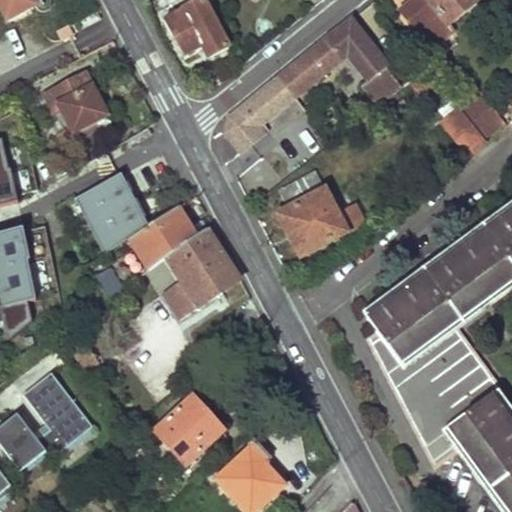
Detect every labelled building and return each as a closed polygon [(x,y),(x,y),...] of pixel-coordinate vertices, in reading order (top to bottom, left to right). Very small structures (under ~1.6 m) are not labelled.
[(43,2),(42,0),(0,0),(0,10),(6,22),(43,2)] [(478,2),(476,0),(414,0),(401,12),(429,46),(452,28),(449,24),(478,2)] [(209,60),(229,50),(206,3),(166,22),(186,61),(205,51),(209,60)] [(351,20),(279,78),(295,97),(346,56),(368,83),(362,89),(377,107),(402,86),(388,69),(389,67),(351,20)] [(114,126),(85,74),(36,100),(60,143),(70,138),(75,147),(114,126)] [(261,125),(295,97),(279,78),(229,119),(227,134),(233,142),(242,154),(267,133),(261,125)] [(504,120),(481,92),(461,109),(483,136),(504,120)] [(7,171),(0,141),(0,140),(0,206),(17,202),(10,170),(7,171)] [(130,242),(148,230),(118,174),(76,197),(108,257),(130,242)] [(338,218),(315,175),(278,192),(286,212),(278,217),(287,236),(294,233),(307,257),(363,228),(355,212),(338,218)] [(168,259),(196,242),(178,210),(131,243),(151,272),(168,259)] [(511,511),(511,412),(456,328),(511,288),(511,210),(363,310),(377,333),(368,338),(435,466),(457,452),(497,511),(511,511)] [(23,231),(22,228),(0,233),(0,281),(6,307),(1,308),(8,332),(12,340),(33,322),(29,302),(37,300),(28,261),(30,261),(23,231)] [(186,326),(242,288),(208,234),(196,242),(168,259),(187,290),(170,302),(186,326)] [(122,293),(110,273),(97,281),(109,301),(122,293)] [(104,366),(86,340),(73,349),(91,374),(104,366)] [(51,461),(94,431),(55,377),(26,398),(52,435),(39,444),(47,455),(51,461)] [(229,429),(211,408),(206,413),(192,397),(154,432),(185,467),(229,429)] [(0,435),(0,446),(20,474),(47,455),(39,444),(20,418),(6,428),(8,430),(0,435)] [(256,511),(283,488),(263,467),(267,464),(252,449),(216,482),(243,511),(256,511)] [(153,460),(145,450),(138,456),(147,465),(153,460)] [(0,472),(0,497),(12,489),(0,472)] [(12,489),(0,497),(0,502),(14,493),(12,489)]
